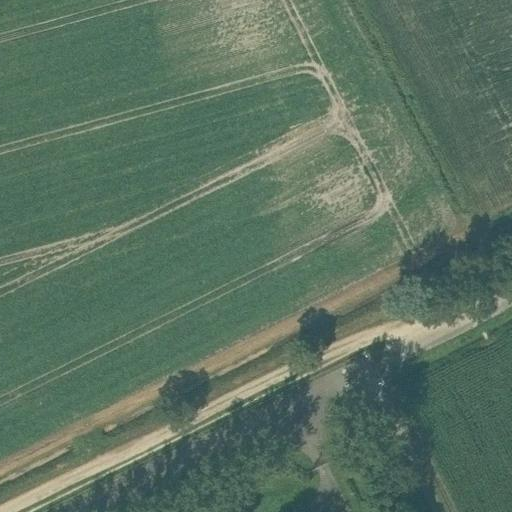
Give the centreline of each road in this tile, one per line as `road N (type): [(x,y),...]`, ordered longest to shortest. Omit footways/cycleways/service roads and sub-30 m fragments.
road 1 (track): [(9,511),(374,331),(432,335)]
road 2 (unclassified): [(375,363),(511,294)]
